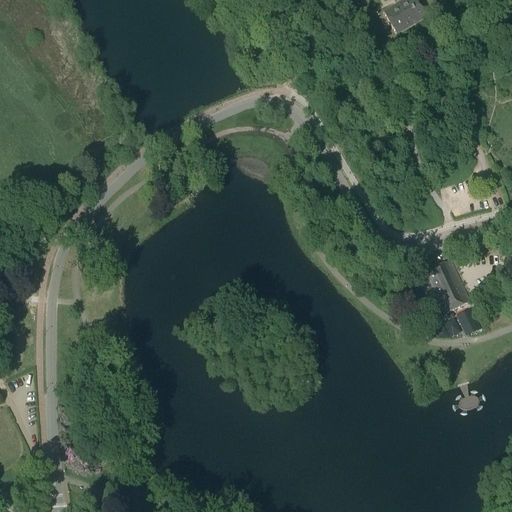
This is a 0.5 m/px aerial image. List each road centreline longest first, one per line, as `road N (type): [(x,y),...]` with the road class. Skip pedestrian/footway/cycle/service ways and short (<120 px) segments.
road 1 (residential): [(58,511),(50,354),(57,267),(89,211),(162,145),(214,117),(275,101),(308,128),(363,224),(386,246),(426,247),(511,221)]
road 2 (track): [(284,137),(309,234),(364,302),(430,341),(511,328)]
road 3 (track): [(77,302),(79,255),(119,200),(219,134),(257,129),(284,137)]
road 4 (track): [(138,511),(149,403),(94,340),(77,302)]
road 5 (track): [(438,54),(414,97),(410,125),(425,182),(442,208)]
